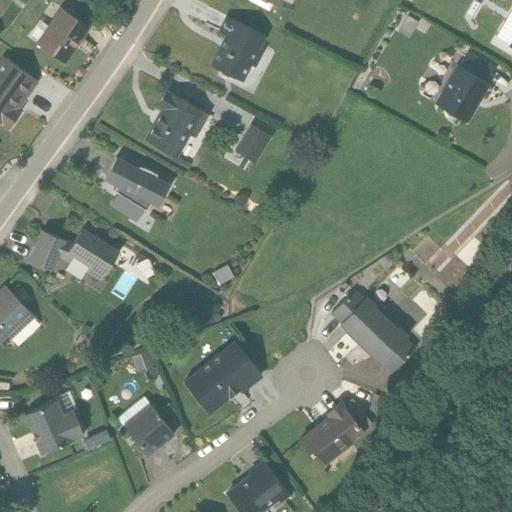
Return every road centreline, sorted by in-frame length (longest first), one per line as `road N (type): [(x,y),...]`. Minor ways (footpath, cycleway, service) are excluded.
road 1 (residential): [(182,0),(0,275)]
road 2 (residential): [(224,511),(325,428)]
